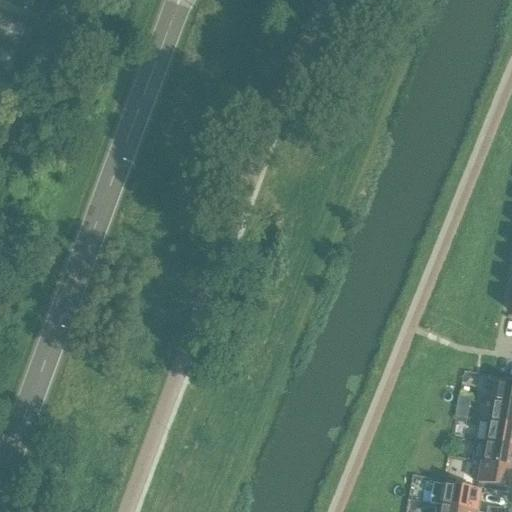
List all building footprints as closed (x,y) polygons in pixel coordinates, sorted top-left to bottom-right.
[(32,9),(35,0),(24,0),(23,4),(32,9)] [(511,405),(511,385),(496,383),(493,402),(511,405)] [(511,428),(511,405),(493,402),(489,425),(511,428)] [(511,448),(511,428),(489,425),(485,443),(485,444),(511,448)] [(511,469),(511,448),(485,444),(485,443),(475,442),(472,462),(482,464),(511,469)] [(511,490),(511,469),(482,464),(478,484),(511,490)] [(467,511),(476,511),(480,493),(445,487),(441,507),(467,511)]
